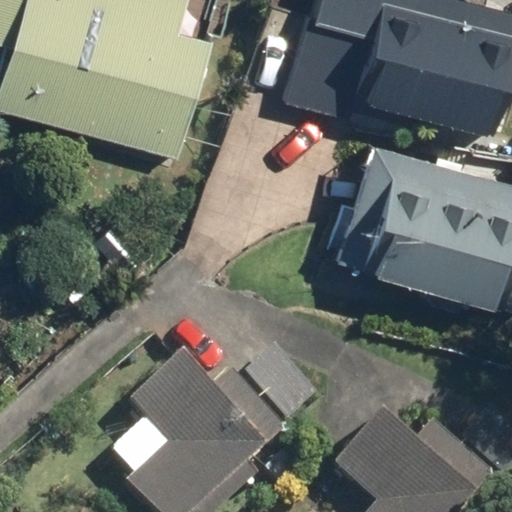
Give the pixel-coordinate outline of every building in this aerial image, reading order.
[(0,0),(0,42),(2,43),(0,51),(0,109),(170,156),(204,36),(171,26),(177,0),(0,0)] [(300,11),(277,101),(341,118),(346,96),(483,131),(496,84),(504,86),(511,55),(511,11),(467,0),(310,0),(307,13),(300,11)] [(511,182),(370,139),(333,258),(511,312),(511,182)] [(272,344),(241,372),(282,418),(313,391),(272,344)] [(163,444),(121,483),(148,511),(193,511),(283,429),(231,372),(208,393),(174,357),(124,403),(163,444)] [(511,422),(488,402),(460,435),(507,474),(511,467),(511,422)] [(376,497),(363,511),(459,511),(495,470),(434,418),(418,437),(381,407),(334,462),(376,497)]
